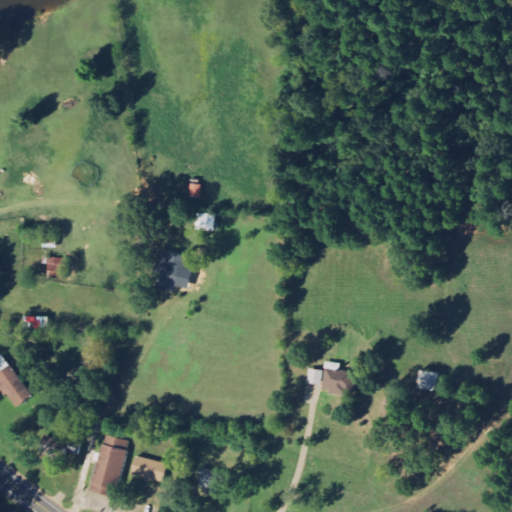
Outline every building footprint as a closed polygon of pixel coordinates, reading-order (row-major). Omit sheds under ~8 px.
[(204,197),(205,184),(193,183),(192,196),(204,197)] [(217,231),(218,213),(199,212),(198,230),(217,231)] [(45,247),(58,247),(57,236),(45,237),(45,247)] [(190,256),(162,249),(154,284),(178,290),(179,285),(190,288),(195,270),(187,268),(190,256)] [(70,258),(52,257),(51,278),(69,279),(70,258)] [(0,379),(18,407),(34,397),(6,355),(0,359),(0,370),(1,373),(0,373),(0,379)] [(343,363),(328,361),(324,390),(355,395),(358,372),(342,369),(343,363)] [(309,383),(324,385),(325,370),(310,368),(309,383)] [(439,390),(441,372),(422,370),(420,389),(439,390)] [(94,492),(119,497),(130,439),(105,434),(94,492)] [(165,482),(169,462),(137,456),(133,476),(165,482)] [(198,486),(218,492),(223,473),(204,468),(198,486)]
